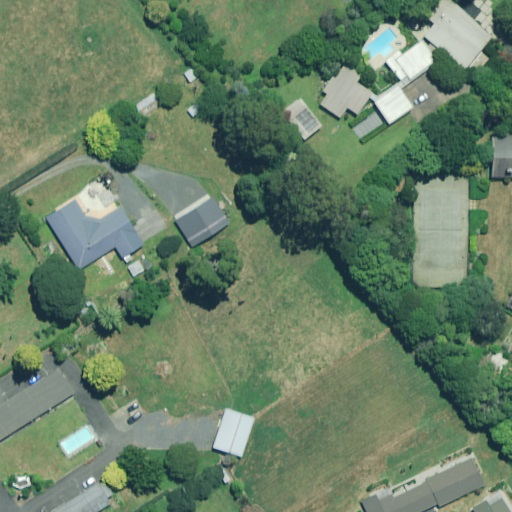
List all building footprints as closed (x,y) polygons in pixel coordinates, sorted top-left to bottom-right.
[(493,39),(447,0),(440,0),(425,18),(434,26),(424,37),(464,72),(493,39)] [(401,92),(412,84),(410,81),(436,62),(421,42),(402,56),(399,53),(386,62),(400,81),(381,95),(382,97),(373,103),(389,125),(413,109),(401,92)] [(362,75),(342,61),(321,91),(328,96),(320,105),(340,119),(347,109),(357,116),(371,95),(356,84),(362,75)] [(322,127),(299,100),(282,114),(304,141),(322,127)] [(511,139),(492,139),(491,178),(511,178),(511,139)] [(90,226),(76,203),(47,220),(78,271),(116,249),(122,259),(145,246),(122,208),(90,226)] [(0,441),(75,395),(60,370),(0,407),(0,441)] [(141,386),(121,379),(117,388),(137,395),(141,386)] [(254,420),(227,411),(214,449),(241,458),(254,420)] [(357,510),(358,511),(429,511),(478,489),(467,465),(387,502),(385,497),(357,510)] [(99,511),(111,505),(113,509),(120,504),(115,496),(108,500),(93,477),(38,511),(99,511)] [(496,511),(491,503),(476,511),(496,511)]
